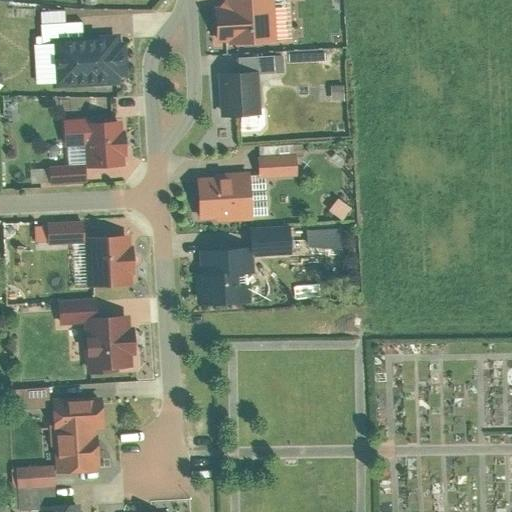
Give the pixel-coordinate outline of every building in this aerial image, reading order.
[(271,0),(261,0),(221,2),(222,14),(215,15),(217,50),(274,46),(271,0)] [(115,43),(52,47),(54,92),(118,88),(117,81),(126,80),(124,49),(115,49),(115,43)] [(283,75),(282,60),(237,62),(237,77),(283,75)] [(256,78),(217,80),(220,120),(258,118),(256,78)] [(343,89),(330,89),(330,104),(343,104),(343,89)] [(85,171),(123,169),(121,122),(62,125),(64,150),(84,149),(85,171)] [(295,161),(255,163),(256,183),(296,181),(295,161)] [(249,179),(195,182),(198,224),(252,221),(249,179)] [(268,215),(267,187),(255,187),(256,215),(268,215)] [(351,211),(337,202),(328,215),(342,224),(351,211)] [(82,227),(46,229),(47,248),(82,246),(82,227)] [(306,230),(307,248),(343,246),(342,228),(306,230)] [(289,233),(248,235),(249,260),(290,258),(289,233)] [(129,239),(83,241),(85,291),(131,289),(129,239)] [(246,250),(198,252),(200,276),(195,277),(196,311),(249,308),(246,250)] [(97,307),(57,309),(58,329),(81,328),(84,377),(132,374),(129,319),(98,321),(97,307)] [(47,392),(13,394),(14,412),(48,410),(47,392)] [(101,408),(50,411),(54,478),(98,476),(96,448),(92,448),(92,434),(103,434),(101,408)] [(13,472),(14,494),(52,491),(50,469),(13,472)] [(52,491),(14,494),(15,511),(37,511),(39,511),(53,511),(52,491)]
